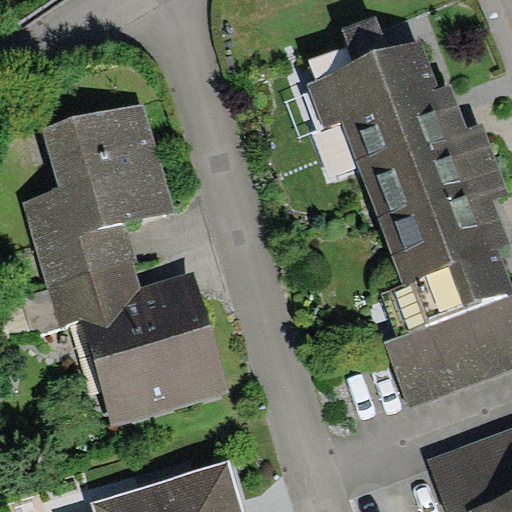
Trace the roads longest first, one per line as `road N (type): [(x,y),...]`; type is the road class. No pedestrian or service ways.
road 1 (residential): [(318,511),(171,0)]
road 2 (residential): [(106,0),(0,58)]
